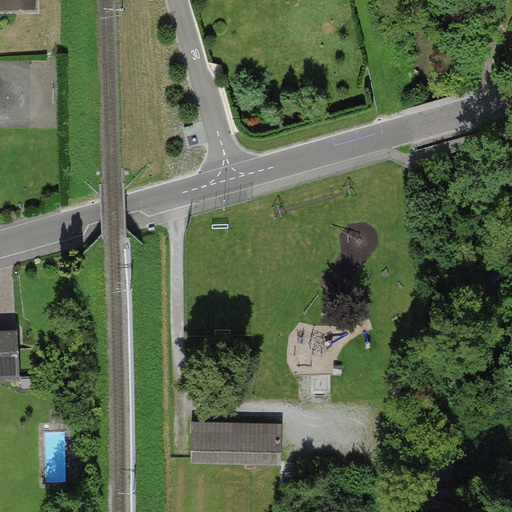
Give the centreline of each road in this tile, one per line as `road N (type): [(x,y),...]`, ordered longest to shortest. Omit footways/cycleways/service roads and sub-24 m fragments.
road 1 (track): [(171,197),(182,411),(390,415)]
road 2 (tertiary): [(511,103),(231,179)]
road 3 (tertiary): [(231,179),(0,245)]
road 4 (residential): [(231,179),(177,0)]
